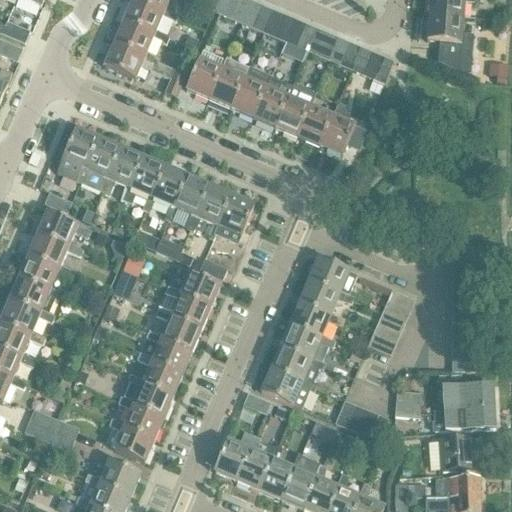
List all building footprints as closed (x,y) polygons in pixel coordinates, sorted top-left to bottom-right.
[(16,0),(15,3),(38,13),(43,0),(16,0)] [(132,0),(131,5),(162,18),(161,22),(173,27),(175,21),(163,14),(169,0),(132,0)] [(205,0),(200,12),(212,17),(218,0),(205,0)] [(235,0),(225,0),(217,19),(229,24),(238,1),(235,0)] [(428,0),(427,19),(461,22),(462,7),(474,6),(474,0),(428,0)] [(238,1),(229,24),(240,28),(249,6),(238,1)] [(131,5),(121,27),(152,40),(151,44),(163,49),(166,43),(154,35),(161,22),(162,18),(131,5)] [(249,6),(240,28),(251,33),(260,10),(249,6)] [(260,10),(251,33),(262,38),(271,15),(260,10)] [(271,15),(262,38),(273,42),(282,20),(271,15)] [(427,19),(425,46),(444,47),(442,69),(460,76),(469,77),(472,39),(460,36),(461,22),(427,19)] [(282,20),(273,42),(284,47),(293,24),(282,20)] [(293,24),(284,47),(286,48),(295,52),(304,29),(293,24)] [(121,27),(112,49),(143,62),(141,66),(150,69),(154,71),(155,68),(157,64),(145,58),(151,44),(152,40),(121,27)] [(3,31),(0,37),(0,39),(25,50),(29,39),(5,29),(4,32),(3,31)] [(304,29),(295,52),(306,56),(316,34),(304,29)] [(316,34),(306,56),(306,57),(317,61),(327,38),(316,34)] [(327,38),(317,61),(328,66),(338,43),(327,38)] [(187,40),(182,52),(193,57),(198,45),(187,40)] [(338,43),(328,66),(339,70),(349,48),(338,43)] [(0,45),(0,61),(17,69),(18,67),(23,55),(0,45)] [(349,48),(339,70),(350,75),(360,52),(349,48)] [(112,49),(103,71),(133,84),(139,71),(148,75),(150,69),(141,66),(143,62),(112,49)] [(360,52),(350,75),(361,80),(371,57),(360,52)] [(198,64),(185,95),(207,105),(221,74),(224,65),(202,55),(198,64)] [(371,57),(361,80),(372,84),(382,62),(371,57)] [(382,62),(372,84),(384,89),(388,78),(392,66),(382,62)] [(221,74),(207,105),(229,114),(243,84),(247,73),(225,64),(224,65),(221,74)] [(150,69),(148,75),(169,84),(163,97),(164,98),(175,102),(184,81),(155,68),(154,71),(150,69)] [(489,69),(488,82),(496,82),(495,89),(500,89),(504,90),(504,83),(505,83),(506,71),(489,69)] [(0,103),(10,81),(0,76),(0,103)] [(243,84),(229,114),(252,123),(265,93),(243,84)] [(287,102),(274,133),(296,142),(309,112),(314,99),(312,97),(296,91),(293,90),(292,89),(287,102)] [(265,93),(252,123),(274,133),(287,102),(265,93)] [(331,121),(318,152),(341,161),(345,150),(358,156),(366,136),(354,131),(341,125),(346,114),(336,110),(331,121)] [(309,112),(296,142),(318,152),(331,121),(309,112)] [(69,132),(62,147),(68,150),(74,135),(69,132)] [(61,165),(56,178),(74,185),(78,173),(84,175),(97,143),(74,134),(74,135),(68,150),(61,165)] [(78,173),(74,185),(97,195),(101,183),(106,184),(119,153),(97,143),(84,175),(78,173)] [(36,149),(32,155),(39,158),(42,152),(36,149)] [(101,183),(97,195),(109,201),(114,188),(123,192),(128,194),(141,162),(119,153),(106,184),(101,183)] [(123,192),(119,205),(126,208),(132,211),(133,208),(142,212),(145,201),(150,203),(163,172),(141,162),(128,194),(123,192)] [(142,212),(141,214),(147,217),(153,205),(167,210),(172,213),(185,181),(163,172),(150,203),(145,201),(142,212)] [(167,210),(163,224),(185,233),(189,220),(194,222),(207,191),(185,181),(172,213),(167,210)] [(189,220),(185,233),(194,236),(195,234),(200,236),(204,227),(210,229),(216,231),(230,200),(207,191),(194,222),(189,220)] [(65,221),(70,209),(47,199),(42,211),(65,221)] [(210,229),(207,243),(212,245),(218,233),(238,241),(252,210),(230,200),(216,231),(210,229)] [(86,215),(81,226),(88,229),(93,218),(86,215)] [(66,254),(64,257),(78,263),(80,257),(68,250),(72,239),(85,245),(88,237),(45,219),(35,241),(66,254)] [(94,221),(93,225),(94,228),(97,230),(101,229),(103,226),(102,222),(98,220),(94,221)] [(113,230),(110,238),(122,243),(125,235),(113,230)] [(158,248),(159,244),(136,235),(131,247),(154,256),(158,248)] [(58,272),(64,257),(66,254),(35,241),(26,263),(56,277),(55,280),(68,285),(72,279),(58,272)] [(158,248),(154,256),(177,266),(180,258),(180,257),(158,248)] [(452,268),(477,269),(477,257),(452,256),(452,268)] [(180,258),(177,266),(189,271),(192,263),(180,258)] [(131,259),(123,277),(135,282),(143,264),(131,259)] [(49,294),(55,280),(56,277),(26,263),(16,286),(47,299),(46,301),(52,304),(59,307),(62,301),(49,294)] [(196,263),(192,273),(199,276),(203,266),(196,263)] [(317,263),(307,286),(339,299),(340,296),(349,300),(351,297),(342,293),(349,277),(317,263)] [(203,266),(199,276),(221,285),(226,274),(204,264),(203,266)] [(452,280),(477,281),(477,269),(452,268),(452,280)] [(122,277),(116,291),(131,297),(137,283),(133,282),(125,278),(122,277)] [(166,292),(164,297),(177,303),(177,302),(209,315),(219,292),(187,279),(180,296),(166,292)] [(477,281),(452,280),(452,292),(477,292),(477,281)] [(46,319),(52,304),(46,301),(47,299),(16,286),(7,308),(38,321),(36,323),(50,329),(52,323),(46,319)] [(307,286),(298,308),(330,321),(331,318),(337,304),(350,309),(352,305),(353,302),(349,300),(340,296),(339,299),(307,286)] [(477,304),(477,292),(452,292),(452,304),(477,304)] [(391,295),(386,306),(410,316),(414,305),(391,295)] [(157,314),(154,320),(167,326),(168,323),(200,337),(209,315),(177,302),(177,303),(170,318),(157,314)] [(477,316),(477,304),(452,304),(452,316),(477,316)] [(386,306),(382,317),(405,327),(410,316),(386,306)] [(30,339),(36,323),(38,321),(7,308),(0,325),(0,330),(28,343),(27,346),(40,351),(43,346),(30,339)] [(298,308),(289,330),(321,343),(322,341),(328,327),(341,331),(344,324),(331,318),(330,321),(298,308)] [(108,310),(103,321),(114,325),(118,315),(108,310)] [(476,328),(477,316),(452,316),(452,328),(476,328)] [(382,317),(377,328),(400,338),(405,327),(382,317)] [(148,336),(145,342),(158,348),(159,346),(190,360),(200,337),(168,323),(167,326),(161,340),(148,336)] [(377,328),(372,339),(395,349),(400,338),(377,328)] [(476,340),(476,328),(452,328),(452,340),(476,340)] [(21,361),(27,346),(28,343),(0,330),(0,356),(19,365),(18,368),(31,373),(34,368),(21,361)] [(289,330),(280,352),(311,365),(312,363),(321,367),(328,352),(331,353),(334,346),(322,341),(321,343),(289,330)] [(98,332),(93,344),(102,347),(107,335),(98,332)] [(372,339),(367,350),(374,353),(391,360),(395,349),(372,339)] [(476,352),(476,340),(452,340),(451,352),(476,352)] [(138,357),(135,364),(148,370),(149,367),(181,381),(190,360),(159,346),(158,348),(152,361),(138,357)] [(280,352),(270,374),(302,387),(303,385),(304,384),(313,388),(318,373),(322,375),(325,368),(321,367),(312,363),(311,365),(280,352)] [(476,364),(476,352),(451,352),(451,364),(476,364)] [(12,382),(18,368),(19,365),(0,356),(0,382),(10,387),(9,389),(22,395),(24,389),(12,382)] [(476,376),(476,364),(451,364),(451,376),(476,376)] [(129,380),(126,387),(131,389),(139,392),(140,390),(172,404),(181,381),(149,367),(148,370),(142,384),(129,380)] [(270,374),(261,397),(293,410),(301,414),(309,395),(313,396),(316,390),(313,388),(304,384),(303,385),(302,387),(270,374)] [(79,376),(75,385),(84,389),(88,379),(79,376)] [(0,409),(0,410),(9,389),(10,387),(0,382),(0,409)] [(409,395),(410,383),(401,383),(400,395),(409,395)] [(119,403),(116,409),(129,415),(130,412),(163,426),(172,404),(140,390),(139,392),(131,389),(124,404),(119,403)] [(461,413),(493,411),(492,390),(443,392),(444,415),(434,416),(434,425),(451,425),(450,417),(461,417),(461,413)] [(56,395),(53,403),(63,407),(66,400),(56,395)] [(396,397),(396,409),(421,411),(422,399),(396,397)] [(248,398),(243,410),(266,419),(270,408),(248,398)] [(346,433),(356,411),(344,406),(334,428),(346,433)] [(396,409),(395,421),(420,423),(421,411),(396,409)] [(357,437),(367,415),(356,411),(346,433),(357,437)] [(451,425),(434,425),(435,436),(494,433),(493,411),(461,413),(461,417),(450,417),(451,425)] [(110,425),(107,431),(120,436),(121,433),(153,447),(163,426),(130,412),(129,415),(123,429),(110,425)] [(277,412),(273,421),(288,427),(292,418),(277,412)] [(368,442),(377,420),(367,415),(357,437),(368,442)] [(32,417),(28,427),(50,437),(54,426),(51,425),(32,417)] [(377,420),(368,442),(380,447),(389,425),(377,420)] [(54,426),(50,437),(73,446),(77,436),(54,426)] [(28,427),(23,438),(42,446),(45,448),(50,437),(28,427)] [(315,427),(310,438),(319,441),(323,430),(315,427)] [(120,436),(111,456),(144,470),(153,447),(121,433),(120,436)] [(227,444),(213,475),(236,485),(250,453),(248,452),(253,441),(243,436),(238,448),(227,444)] [(50,437),(45,448),(68,458),(73,446),(50,437)] [(250,453),(236,485),(258,495),(272,463),(270,462),(256,456),(259,443),(253,441),(248,452),(250,453)] [(442,475),(474,473),(471,441),(440,444),(442,475)] [(272,463),(258,495),(281,504),(294,472),(292,471),(278,465),(281,453),(275,450),(270,462),(272,463)] [(294,472),(281,504),(300,511),(303,511),(316,481),(314,480),(319,469),(297,459),(292,471),(294,472)] [(40,467),(36,479),(46,483),(50,471),(40,467)] [(99,485),(97,489),(129,503),(139,481),(107,467),(99,485)] [(329,511),(338,491),(336,489),(322,483),(325,471),(319,469),(314,480),(316,481),(303,511),(329,511)] [(355,511),(361,500),(358,499),(344,493),(348,481),(341,478),(336,489),(338,491),(329,511),(355,511)] [(88,489),(81,504),(90,507),(88,511),(125,511),(129,503),(97,489),(99,485),(85,481),(83,487),(88,489)] [(18,482),(13,494),(21,497),(26,485),(18,482)] [(478,482),(433,482),(433,502),(478,501),(478,482)] [(361,500),(355,511),(382,511),(384,510),(366,503),(370,490),(363,487),(358,499),(361,500)] [(414,489),(394,489),(394,507),(406,504),(406,501),(412,501),(414,501),(415,501),(416,499),(416,498),(417,497),(417,495),(417,493),(416,492),(416,491),(414,489)] [(433,502),(422,502),(422,511),(478,511),(478,501),(433,502)] [(76,502),(73,509),(80,511),(88,511),(90,507),(81,504),(76,502)]
